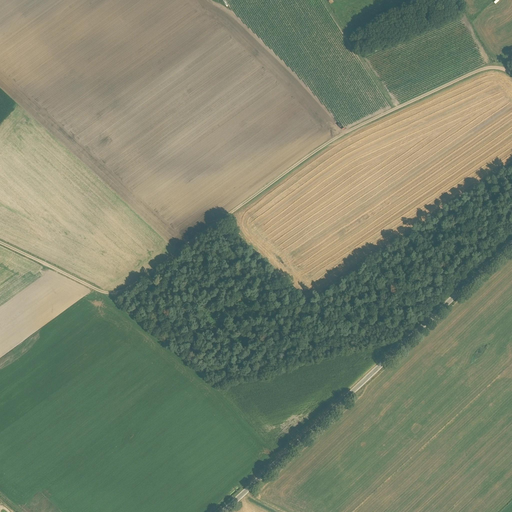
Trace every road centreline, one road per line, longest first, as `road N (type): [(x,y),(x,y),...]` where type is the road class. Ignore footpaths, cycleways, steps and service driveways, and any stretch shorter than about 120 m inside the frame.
road 1 (track): [(511,76),(484,70),(342,134),(116,295),(0,245)]
road 2 (unclassified): [(222,511),(511,239)]
road 3 (track): [(324,0),(395,109)]
